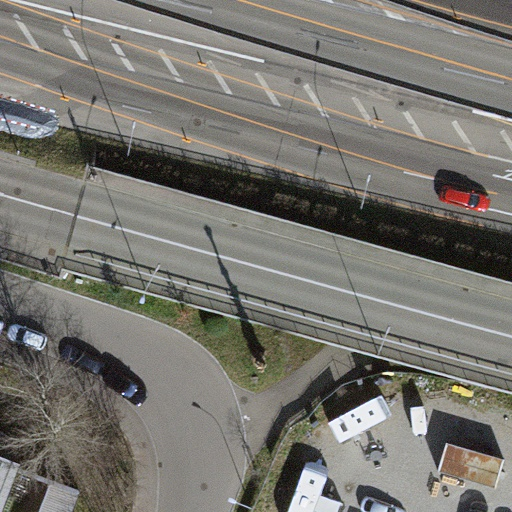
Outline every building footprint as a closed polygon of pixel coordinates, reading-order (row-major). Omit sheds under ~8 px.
[(402,472),(420,426),(363,405),(346,451),(402,472)] [(432,479),(488,494),(507,426),(450,411),(432,479)] [(0,459),(16,466),(26,443),(0,433),(0,459)] [(0,508),(16,466),(0,459),(0,508)] [(391,511),(394,506),(336,479),(320,511),(391,511)] [(41,511),(71,511),(80,490),(54,480),(41,511)]
